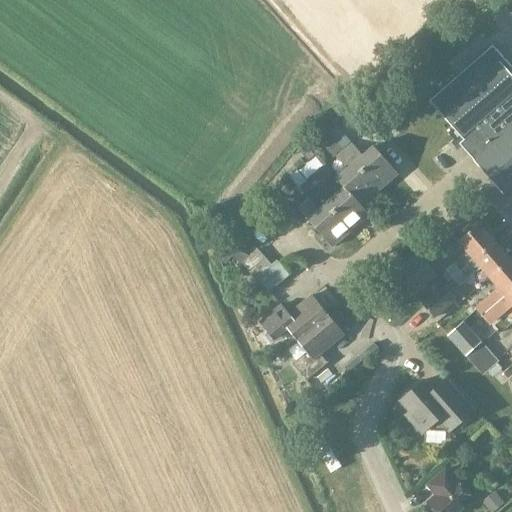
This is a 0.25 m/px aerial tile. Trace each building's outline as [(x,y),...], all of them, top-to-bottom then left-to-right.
[(511,69),(492,47),(428,101),(462,140),(459,143),(504,194),(511,186),(511,69)] [(392,87),(398,83),(392,76),(387,81),(392,87)] [(392,135),(398,130),(391,122),(385,127),(392,135)] [(342,148),(330,135),(329,134),(320,143),(332,157),(342,148)] [(373,147),(362,156),(350,142),(341,150),(379,191),(397,175),(373,147)] [(345,170),(334,178),(361,207),(361,206),(379,191),(341,150),(334,157),(338,161),(345,170)] [(323,166),(306,181),(314,190),(350,232),(369,215),(361,206),(361,207),(334,178),(323,166)] [(314,190),(306,181),(299,188),(318,211),(307,220),(332,248),(350,232),(314,190)] [(445,271),(451,279),(495,242),(478,224),(457,242),(465,251),(445,271)] [(458,288),(480,269),(488,277),(509,259),(495,242),(451,279),(458,288)] [(242,264),(249,272),(265,259),(258,250),(242,264)] [(417,253),(395,273),(414,295),(436,275),(417,253)] [(272,267),(265,259),(249,272),(256,281),(272,267)] [(498,289),(486,299),(493,307),(505,297),(511,290),(511,262),(509,259),(488,277),(498,289)] [(434,319),(456,300),(443,285),(421,304),(434,319)] [(511,290),(505,297),(493,307),(483,315),(490,323),(511,304),(511,305),(511,290)] [(287,328),(297,341),(328,316),(312,297),(288,317),(280,306),(259,323),(273,340),(287,328)] [(476,307),(483,315),(493,307),(486,299),(476,307)] [(344,336),(328,316),(297,341),(306,352),(292,363),(306,381),(327,364),(320,356),(344,336)] [(481,343),(463,323),(447,337),(466,358),(481,343)] [(481,343),(466,358),(483,376),(498,362),(481,343)] [(511,366),(511,365),(502,373),(507,378),(511,373),(511,366)] [(428,428),(431,432),(443,432),(446,430),(449,432),(473,411),(452,388),(439,399),(423,381),(400,402),(410,412),(406,416),(422,434),(428,428)] [(434,511),(463,511),(475,502),(455,480),(454,481),(445,471),(427,487),(436,497),(428,504),(434,511)] [(493,492),(481,502),(488,511),(493,511),(503,504),(493,492)]
